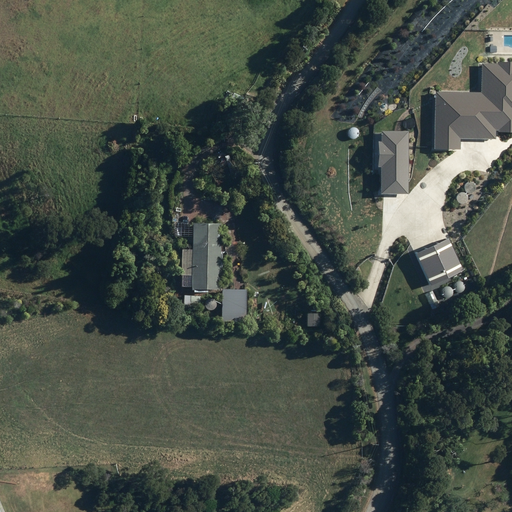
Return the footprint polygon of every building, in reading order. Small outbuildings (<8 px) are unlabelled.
[(511,63),(478,63),(477,92),(431,92),(430,150),(459,151),(459,138),(494,139),(494,133),(511,133),(511,63)] [(220,224),(171,223),(171,237),(191,238),(191,251),(180,250),(179,287),(190,287),(190,290),(219,291),(220,224)] [(448,239),(413,255),(427,287),(462,271),(448,239)] [(241,242),(222,241),(222,257),(241,257),(241,242)] [(245,291),(219,291),(219,323),(245,324),(245,291)] [(318,314),(305,313),(304,327),(318,328),(318,314)]
